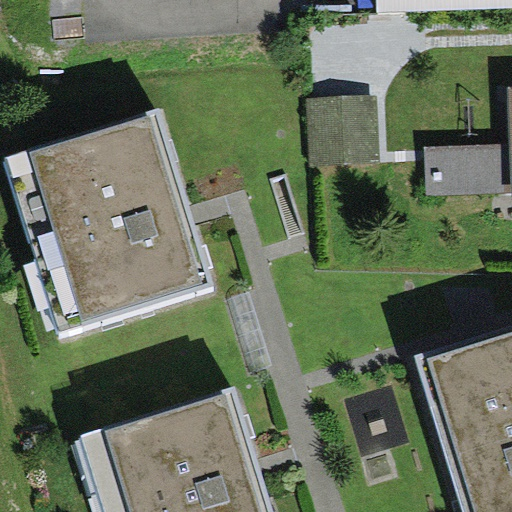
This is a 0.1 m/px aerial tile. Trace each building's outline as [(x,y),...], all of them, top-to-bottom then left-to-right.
[(511,0),(371,0),(373,25),(511,21),(511,0)] [(385,177),(384,113),(317,114),(318,178),(385,177)] [(72,350),(218,308),(168,135),(22,177),(72,350)] [(430,205),(510,202),(508,156),(429,159),(430,205)] [(459,511),(511,511),(511,346),(420,372),(459,511)] [(116,511),(274,511),(246,412),(100,454),(116,511)]
